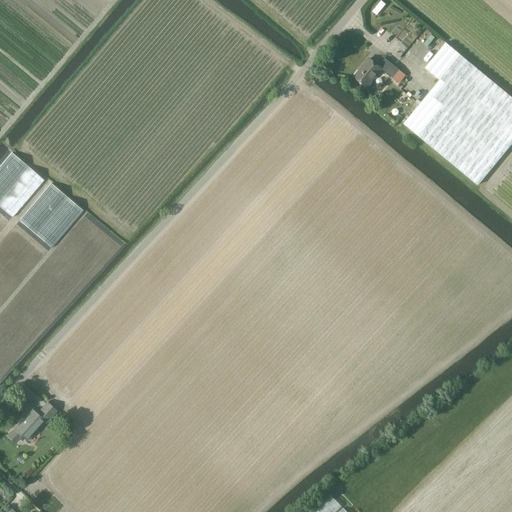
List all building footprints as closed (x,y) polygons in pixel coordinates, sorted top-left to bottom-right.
[(511,144),(511,97),(460,55),(446,43),(425,68),(440,80),(404,124),(478,185),(511,144)] [(379,66),(369,59),(354,77),(366,87),(381,69),(392,78),(399,70),(385,58),(379,66)] [(394,118),(395,118),(397,118),(399,117),(401,116),(402,114),(403,112),(403,111),(403,109),(402,107),(401,105),(400,104),(398,102),(396,102),(394,102),(392,102),(391,103),(389,104),(388,106),(387,108),(387,110),(387,112),(387,114),(389,115),(390,117),(392,118),(394,118)] [(0,167),(0,206),(12,217),(44,180),(12,153),(0,167)] [(20,220),(52,247),(83,211),(51,183),(20,220)] [(23,419),(24,420),(14,431),(11,431),(9,434),(10,437),(12,439),(14,439),(17,442),(22,436),(27,441),(45,421),(46,423),(57,411),(47,402),(37,414),(32,410),(23,419)] [(307,511),(348,511),(328,491),(307,511)]
